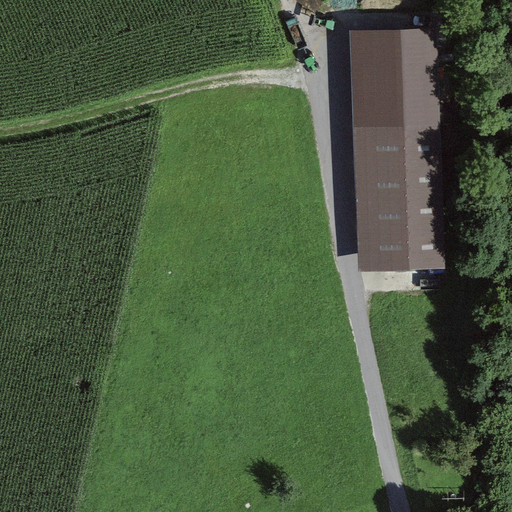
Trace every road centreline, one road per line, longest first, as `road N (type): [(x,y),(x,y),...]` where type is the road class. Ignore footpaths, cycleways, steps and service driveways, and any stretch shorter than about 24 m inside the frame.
road 1 (track): [(317,77),(367,361),(404,511)]
road 2 (track): [(317,77),(222,81),(0,138)]
